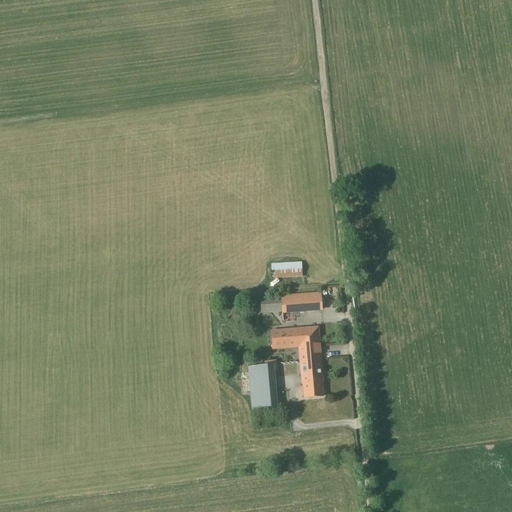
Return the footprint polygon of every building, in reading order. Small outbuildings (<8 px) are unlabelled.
[(301,262),(270,264),(271,279),(302,277),(301,262)] [(279,297),(259,299),(260,313),(280,312),(280,313),(322,309),(321,292),(319,292),(279,295),(279,297)] [(298,346),(319,345),(318,327),(271,331),(272,349),(298,347),(298,346)] [(298,346),(298,347),(301,384),(302,384),(304,398),(323,396),(321,381),(322,381),(319,345),(298,346)] [(253,408),(277,406),(273,364),(249,366),(253,408)]
